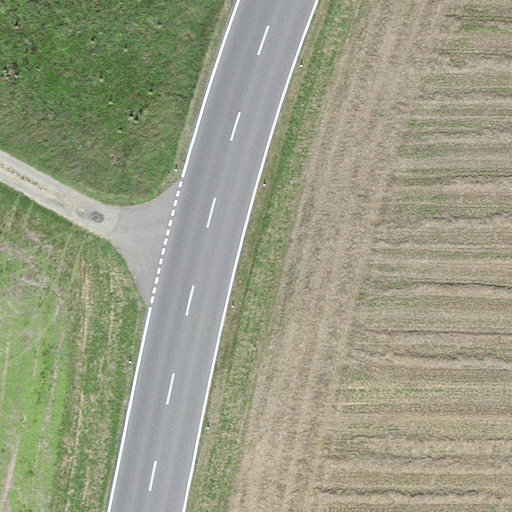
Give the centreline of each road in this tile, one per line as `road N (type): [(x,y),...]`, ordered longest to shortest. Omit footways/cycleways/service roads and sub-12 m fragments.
road 1 (tertiary): [(280,0),(249,70),(195,270),(148,511)]
road 2 (track): [(0,163),(195,270)]
